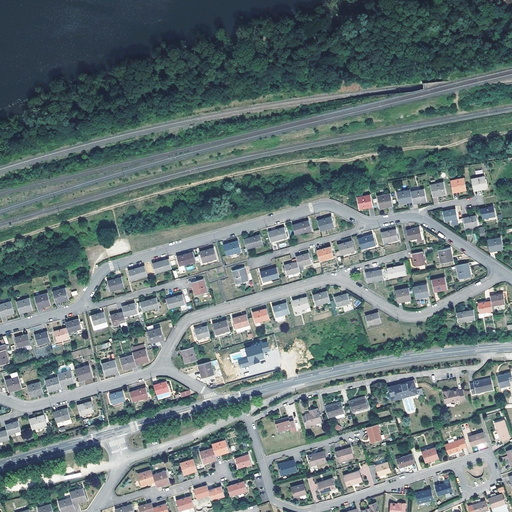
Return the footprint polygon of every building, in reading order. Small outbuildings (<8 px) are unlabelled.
[(485,176),(472,179),(474,188),(481,187),(482,190),(488,188),(485,176)] [(451,181),(453,190),(460,189),(461,191),(467,190),(464,178),(451,181)] [(444,182),(431,185),(433,197),(447,194),(444,182)] [(406,201),(413,199),(411,192),(411,190),(398,193),(400,205),(406,204),(406,201)] [(414,202),(414,204),(427,202),(425,190),(411,192),(413,199),(414,202)] [(392,194),(391,194),(378,197),(381,209),(387,208),(386,205),(394,203),(392,194)] [(366,206),(374,204),(371,195),(364,196),(359,198),(361,210),(367,209),(366,206)] [(481,209),(483,219),(497,216),(494,207),(481,209)] [(446,222),(459,220),(457,209),(444,212),(446,222)] [(318,221),(322,231),(336,227),(333,216),(318,221)] [(464,219),(466,229),(479,226),(477,216),(464,219)] [(310,220),(293,225),(296,235),(313,230),(310,220)] [(269,232),(272,242),(288,237),(286,227),(269,232)] [(407,230),(409,241),(422,237),(420,227),(407,230)] [(383,233),(385,244),(399,241),(397,230),(383,233)] [(261,234),(245,239),(248,249),(264,244),(261,234)] [(374,236),(359,240),(362,250),(377,246),(374,236)] [(499,251),(504,250),(502,238),(489,240),(491,250),(498,248),(499,251)] [(228,255),(242,251),(239,241),(225,245),(228,255)] [(339,246),(342,256),(356,252),(353,242),(339,246)] [(204,262),(218,258),(215,248),(201,252),(204,262)] [(332,248),(317,252),(321,262),(335,258),(332,248)] [(439,251),(442,264),(452,262),(450,256),(452,255),(451,249),(439,251)] [(180,266),(197,262),(194,252),(178,257),(180,266)] [(423,252),(413,254),(416,267),(426,265),(423,252)] [(297,260),(300,268),(303,267),(313,264),(310,254),(297,258),(297,260)] [(172,268),(170,259),(153,264),(156,273),(172,268)] [(288,276),(301,273),(300,268),(297,260),(292,262),(293,264),(286,267),(288,276)] [(466,264),(457,266),(460,280),(472,277),(471,272),(468,272),(466,264)] [(407,275),(405,265),(388,269),(390,278),(407,275)] [(132,280),(148,276),(145,266),(129,271),(132,280)] [(234,272),(238,285),(249,282),(246,269),(234,272)] [(280,278),(278,269),(261,273),(264,283),(280,278)] [(368,283),(385,280),(383,270),(367,273),(368,283)] [(125,288),(122,277),(108,281),(111,291),(125,288)] [(446,278),(432,280),(435,293),(448,290),(446,278)] [(193,283),(197,296),(209,292),(205,280),(193,283)] [(428,285),(415,287),(417,299),(430,296),(428,285)] [(54,291),(56,301),(64,298),(64,300),(70,298),(67,287),(54,291)] [(412,300),(410,288),(396,291),(399,303),(412,300)] [(49,292),(35,296),(38,306),(45,304),(46,306),(52,304),(49,292)] [(317,307),(332,302),(328,292),(314,296),(317,307)] [(167,299),(170,308),(186,304),(184,294),(167,299)] [(349,294),(336,298),(339,307),(352,304),(349,294)] [(492,303),(505,300),(504,294),(491,297),(492,302),(492,303)] [(17,301),(20,311),(27,309),(28,311),(34,309),(30,297),(17,301)] [(141,302),(144,312),(157,308),(154,298),(141,302)] [(311,308),(308,298),(294,302),(297,313),(311,308)] [(12,300),(0,303),(0,308),(2,314),(9,312),(10,314),(16,312),(12,300)] [(124,311),(125,316),(138,313),(135,303),(123,307),(124,311)] [(493,306),(492,303),(479,306),(481,314),(494,311),(493,306)] [(284,317),(291,314),(288,304),(274,308),(277,319),(284,317)] [(257,325),(271,320),(268,310),(254,314),(257,325)] [(459,323),(476,320),(474,310),(457,313),(459,323)] [(95,325),(108,321),(105,311),(92,315),(95,325)] [(114,325),(127,321),(125,316),(124,311),(111,315),(114,325)] [(379,312),(366,316),(369,326),(382,322),(379,312)] [(251,326),(248,316),(234,320),(237,331),(251,326)] [(79,319),(66,323),(68,328),(69,333),(82,329),(79,319)] [(217,337),(231,333),(228,322),(214,326),(217,337)] [(198,340),(211,336),(208,327),(196,331),(198,340)] [(69,333),(68,328),(55,332),(58,341),(70,338),(69,333)] [(149,332),(152,344),(158,342),(157,340),(164,337),(162,328),(149,332)] [(38,345),(51,341),(48,331),(35,335),(38,345)] [(31,344),(29,334),(16,338),(18,348),(31,344)] [(238,360),(240,368),(265,361),(263,353),(270,351),(267,341),(240,349),(243,359),(238,360)] [(0,346),(0,365),(10,363),(7,350),(8,349),(6,344),(0,346)] [(134,354),(136,362),(143,360),(144,362),(149,360),(146,348),(133,352),(134,354)] [(194,349),(184,351),(186,359),(184,359),(186,365),(197,362),(194,349)] [(129,366),(137,364),(136,362),(134,354),(120,358),(124,370),(130,368),(129,366)] [(118,370),(115,359),(102,363),(105,375),(112,374),(111,372),(118,370)] [(215,375),(211,362),(199,366),(201,372),(203,371),(205,378),(215,375)] [(76,369),(79,379),(86,376),(87,378),(93,377),(89,365),(76,369)] [(58,376),(61,386),(74,382),(71,370),(58,374),(58,376)] [(511,377),(511,373),(498,376),(501,388),(511,385),(510,381),(511,379),(511,377)] [(9,392),(22,388),(19,376),(6,380),(9,392)] [(54,388),(61,386),(58,376),(45,380),(49,392),(55,390),(54,388)] [(473,392),(493,387),(490,376),(474,381),(474,382),(470,383),(473,392)] [(43,391),(40,381),(27,385),(31,397),(37,395),(36,393),(43,391)] [(167,381),(154,385),(157,395),(170,391),(167,381)] [(424,395),(422,388),(416,390),(413,381),(402,384),(390,388),(393,400),(416,393),(417,397),(424,395)] [(129,392),(132,402),(149,397),(146,387),(129,392)] [(449,390),(444,392),(446,403),(461,399),(461,400),(465,399),(463,390),(459,391),(458,389),(450,391),(449,390)] [(110,395),(113,404),(125,400),(123,391),(110,395)] [(350,402),(353,412),(369,408),(366,397),(350,402)] [(91,401),(77,405),(80,416),(94,411),(91,401)] [(326,407),(329,418),(345,413),(342,402),(326,407)] [(54,412),(57,423),(58,426),(61,425),(61,422),(71,418),(68,408),(54,412)] [(307,416),(303,417),(307,428),(311,427),(310,425),(322,422),(319,411),(318,409),(312,411),(313,413),(311,413),(307,415),(307,416)] [(44,415),(30,419),(33,430),(47,425),(44,415)] [(289,418),(277,422),(280,432),(296,427),(294,419),(289,420),(289,418)] [(503,419),(494,422),(499,438),(501,437),(502,440),(510,438),(503,419)] [(7,430),(9,435),(22,431),(19,421),(6,425),(7,430)] [(383,440),(378,424),(368,427),(373,443),(383,440)] [(0,442),(10,439),(9,435),(7,430),(0,431),(0,442)] [(471,446),(486,441),(484,432),(468,437),(471,446)] [(225,438),(212,443),(213,447),(216,453),(223,450),(224,452),(229,450),(225,438)] [(460,449),(467,447),(464,439),(445,446),(448,455),(461,451),(460,449)] [(216,453),(213,447),(200,452),(204,464),(211,462),(210,460),(217,457),(216,455),(216,453)] [(354,457),(351,447),(344,449),(344,451),(336,452),(339,462),(354,457)] [(435,447),(422,451),(426,463),(430,461),(434,460),(438,459),(435,447)] [(327,461),(323,451),(309,456),(312,466),(327,461)] [(249,452),(236,457),(240,467),(253,462),(249,452)] [(400,469),(416,464),(413,454),(397,460),(400,469)] [(185,475),(199,470),(194,458),(181,463),(185,475)] [(297,471),(294,460),(279,465),(282,475),(297,471)] [(390,461),(376,465),(379,475),(392,471),(390,461)] [(148,481),(155,478),(154,473),(152,468),(139,473),(143,485),(149,482),(148,481)] [(157,484),(164,481),(165,483),(171,481),(167,469),(154,473),(155,478),(156,480),(157,484)] [(359,471),(344,475),(347,485),(362,481),(359,471)] [(310,491),(316,489),(313,477),(308,478),(310,491)] [(333,478),(318,483),(321,493),(336,488),(333,478)] [(229,485),(232,495),(249,490),(246,480),(229,485)] [(446,485),(436,487),(439,497),(454,493),(452,482),(448,483),(448,484),(446,485)] [(304,484),(292,488),(294,497),(307,494),(304,484)] [(210,490),(208,486),(208,485),(195,489),(198,500),(211,495),(210,490)] [(82,486),(69,490),(70,495),(72,500),(79,498),(80,500),(86,498),(82,486)] [(222,486),(210,490),(211,495),(213,500),(226,496),(222,486)] [(418,503),(434,500),(432,490),(416,493),(418,503)] [(488,499),(492,509),(506,504),(503,494),(495,496),(494,493),(491,494),(492,497),(488,499)] [(72,500),(70,495),(57,499),(61,511),(67,509),(67,507),(74,505),(73,502),(72,500)] [(213,500),(211,495),(198,500),(200,504),(213,500)] [(195,506),(192,496),(177,500),(181,511),(195,506)] [(477,504),(473,505),(475,511),(484,511),(489,511),(486,501),(481,502),(480,498),(475,500),(477,504)] [(53,511),(50,502),(36,506),(38,511),(53,511)] [(154,507),(152,502),(148,503),(139,506),(141,511),(153,511),(155,511),(154,507)] [(117,511),(135,511),(133,503),(116,509),(117,511)] [(157,506),(154,507),(155,511),(169,511),(167,503),(157,506)] [(399,504),(391,504),(390,511),(405,511),(406,504),(401,503),(400,505),(399,504)]
